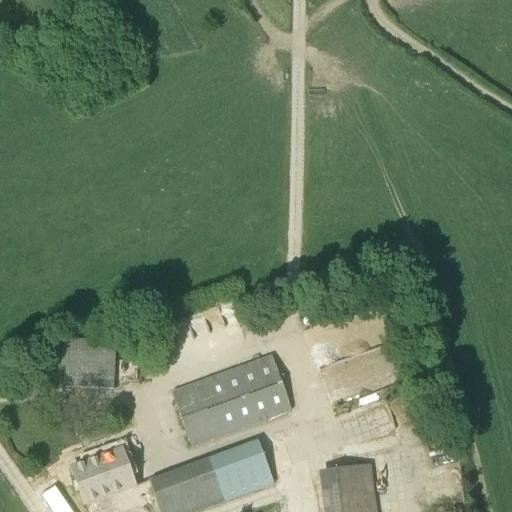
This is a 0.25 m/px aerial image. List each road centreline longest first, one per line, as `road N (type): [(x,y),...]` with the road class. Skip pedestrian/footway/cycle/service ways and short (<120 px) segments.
road 1 (track): [(0,394),(134,394),(289,344),(315,412),(301,469),(306,511)]
road 2 (track): [(289,344),(297,0)]
road 3 (track): [(315,412),(159,468),(134,394)]
road 4 (track): [(511,109),(405,44),(371,0)]
road 5 (track): [(310,433),(378,452),(395,511)]
